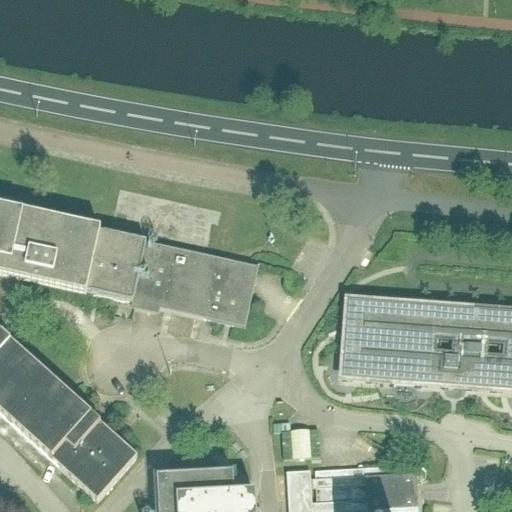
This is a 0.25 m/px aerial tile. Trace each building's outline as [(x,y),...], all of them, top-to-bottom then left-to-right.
[(0,420),(96,507),(136,462),(116,444),(109,438),(0,340),(0,334),(11,317),(14,305),(17,290),(19,283),(178,318),(244,333),(258,272),(0,214),(0,420)] [(343,357),(341,383),(392,387),(393,379),(415,381),(415,389),(438,390),(442,391),(442,388),(454,389),(465,390),(465,392),(470,393),(511,396),(511,317),(347,305),(345,333),(350,333),(348,357),(343,357)] [(317,460),(316,432),(297,433),(298,461),(317,460)] [(416,511),(423,511),(422,502),(416,502),(415,487),(422,487),(421,478),(415,478),(414,470),(286,477),(287,511),(416,511)] [(254,511),(254,500),(232,501),(231,480),(156,483),(157,511),(254,511)]
